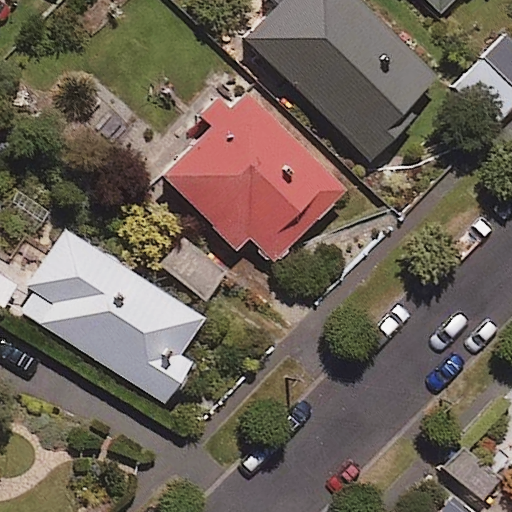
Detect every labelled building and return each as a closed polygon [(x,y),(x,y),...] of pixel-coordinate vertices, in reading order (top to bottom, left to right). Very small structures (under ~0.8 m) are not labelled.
[(432,84),(338,0),(261,0),(271,8),(236,47),(368,167),(394,138),(388,132),(432,84)] [(456,0),(417,0),(437,19),(456,0)] [(511,108),(511,47),(501,37),(448,93),(489,132),(511,108)] [(341,188),(237,90),(223,105),(213,95),(196,112),(207,122),(157,175),(233,247),(242,237),(270,263),(341,188)] [(205,324),(62,234),(14,311),(168,408),(193,368),(182,361),(205,324)] [(227,276),(179,238),(154,270),(202,308),(227,276)] [(0,278),(0,308),(4,311),(17,288),(0,278)] [(448,480),(471,499),(497,468),(459,437),(433,468),(448,480)] [(0,476),(9,459),(0,453),(0,476)] [(486,511),(471,499),(448,480),(420,511),(511,511),(511,498),(499,511),(486,511)]
